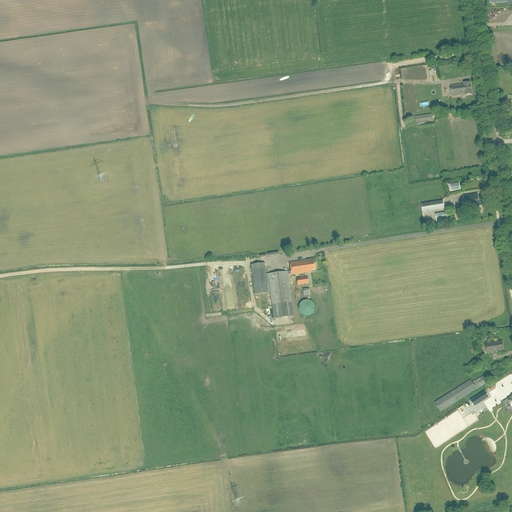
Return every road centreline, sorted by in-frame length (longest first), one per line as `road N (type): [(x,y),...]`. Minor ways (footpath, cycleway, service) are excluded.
road 1 (track): [(0,275),(233,264),(506,221)]
road 2 (track): [(481,52),(396,64),(388,81),(217,104),(160,104),(151,90)]
road 3 (tertiary): [(511,254),(473,0)]
